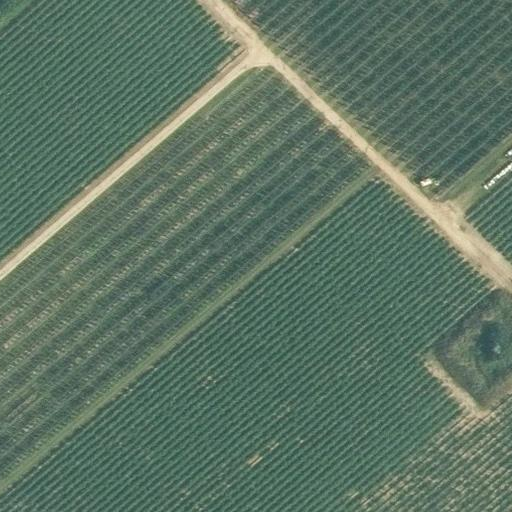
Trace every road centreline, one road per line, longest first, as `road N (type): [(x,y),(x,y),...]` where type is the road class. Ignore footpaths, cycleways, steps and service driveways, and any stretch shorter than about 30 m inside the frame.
road 1 (track): [(210,0),(511,288)]
road 2 (track): [(261,51),(0,276)]
